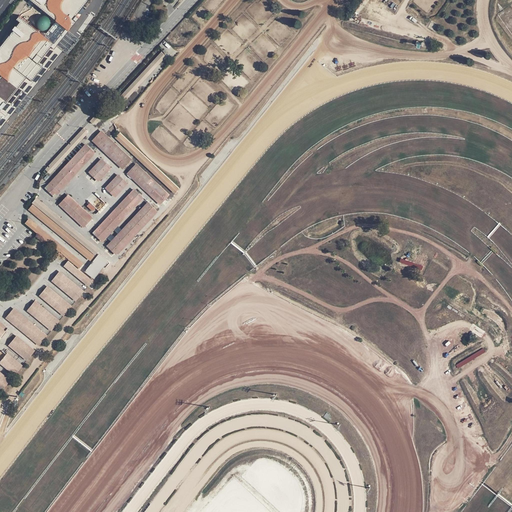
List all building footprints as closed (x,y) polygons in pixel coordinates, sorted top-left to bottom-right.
[(17,23),(0,46),(0,126),(60,51),(55,47),(69,28),(91,0),(90,0),(29,0),(22,10),(16,17),(17,23)] [(162,51),(120,95),(126,100),(166,57),(162,53),(163,52),(162,51)] [(93,124),(104,113),(100,110),(90,121),(93,124)] [(70,144),(69,143),(50,164),(51,165),(50,166),(49,165),(45,169),(49,172),(87,131),(83,128),(70,142),(71,143),(70,144)] [(124,167),(130,160),(100,132),(94,138),(124,167)] [(117,136),(179,194),(182,191),(120,132),(117,136)] [(94,151),(87,145),(46,189),(53,195),(94,151)] [(103,160),(90,173),(97,180),(110,166),(103,160)] [(162,203),(168,196),(135,165),(129,171),(162,203)] [(120,175),(107,189),(113,195),(126,181),(120,175)] [(142,196),(136,190),(94,234),(101,240),(142,196)] [(85,225),(91,219),(66,196),(60,202),(85,225)] [(32,202),(95,255),(98,251),(35,199),(32,202)] [(90,203),(87,206),(92,211),(95,208),(90,203)] [(156,209),(149,203),(108,247),(115,253),(156,209)] [(94,255),(32,204),(29,208),(92,259),(94,255)] [(60,251),(61,252),(79,268),(82,264),(28,219),(25,223),(59,251),(60,251)] [(107,260),(99,254),(85,271),(93,277),(107,260)] [(400,258),(399,263),(421,270),(423,265),(400,258)] [(68,261),(65,264),(89,284),(92,281),(68,261)] [(53,279),(77,299),(83,292),(59,272),(53,279)] [(40,294),(65,314),(70,307),(46,287),(40,294)] [(28,309),(52,329),(58,322),(34,302),(28,309)] [(7,316),(40,344),(46,337),(13,309),(7,316)] [(10,343),(28,359),(34,352),(15,336),(10,343)] [(458,369),(486,352),(483,348),(455,365),(458,369)] [(0,361),(16,374),(21,366),(6,354),(0,361)] [(0,385),(3,388),(9,381),(0,373),(0,385)] [(327,413),(323,416),(328,421),(332,417),(327,413)]
